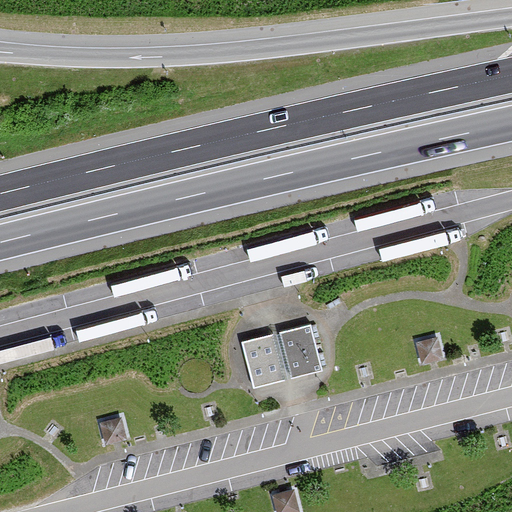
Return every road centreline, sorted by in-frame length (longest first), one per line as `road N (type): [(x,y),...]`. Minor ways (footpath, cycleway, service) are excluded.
road 1 (motorway): [(0,242),(511,123)]
road 2 (motorway): [(511,74),(0,193)]
road 3 (motorway): [(511,16),(288,46),(97,56)]
